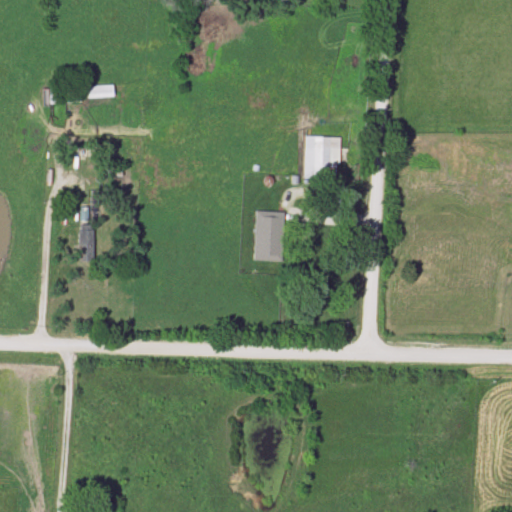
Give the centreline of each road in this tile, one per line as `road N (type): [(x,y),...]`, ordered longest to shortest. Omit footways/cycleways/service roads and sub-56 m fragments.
road 1 (residential): [(0,342),(511,357)]
road 2 (residential): [(370,356),(388,0)]
